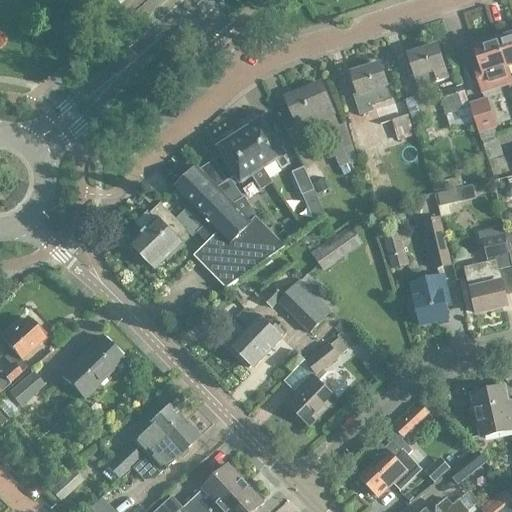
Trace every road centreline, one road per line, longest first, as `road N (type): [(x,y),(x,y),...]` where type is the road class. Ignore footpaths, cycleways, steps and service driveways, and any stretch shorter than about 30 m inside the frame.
road 1 (residential): [(29,223),(298,487)]
road 2 (residential): [(298,487),(432,377),(511,354)]
road 3 (residential): [(251,67),(456,0)]
road 4 (residential): [(144,168),(251,67)]
